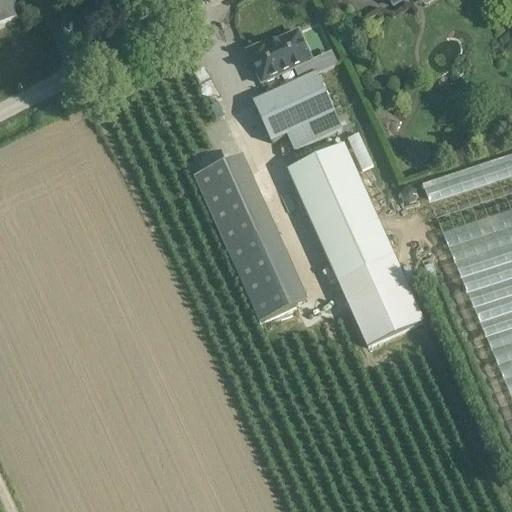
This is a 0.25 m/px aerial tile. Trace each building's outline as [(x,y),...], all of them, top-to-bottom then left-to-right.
[(0,0),(0,27),(19,20),(11,0),(0,0)] [(312,61),(299,32),(267,47),(266,44),(248,53),(263,84),(312,61)] [(293,154),(342,131),(317,73),(253,103),(271,145),(286,139),(293,154)] [(215,120),(224,116),(219,104),(211,108),(215,120)] [(358,135),(347,139),(367,190),(379,185),(358,135)] [(416,142),(405,155),(423,169),(433,156),(416,142)] [(344,147),(287,173),(338,284),(395,259),(344,147)] [(192,173),(251,324),(299,306),(241,154),(192,173)] [(505,409),(511,407),(511,173),(429,197),(457,297),(472,276),(453,263),(511,246),(511,298),(488,306),(473,295),(476,287),(471,289),(505,409)]
